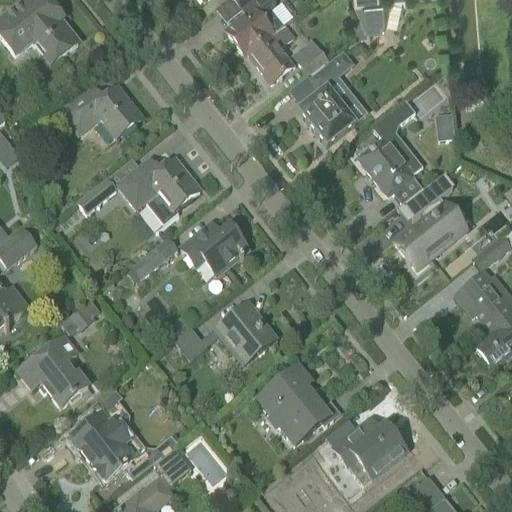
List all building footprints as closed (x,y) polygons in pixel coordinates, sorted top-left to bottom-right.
[(33,0),(0,26),(0,43),(4,48),(14,61),(30,48),(48,70),(77,48),(59,26),(61,24),(42,0),(33,0)] [(281,30),(269,16),(272,14),(274,9),(273,4),(270,0),(235,0),(230,4),(243,20),(224,36),(244,61),(247,59),(249,61),(285,33),(282,29),(281,30)] [(385,27),(390,2),(371,3),(354,4),(354,5),(358,16),(363,27),(365,33),(384,32),(385,27)] [(358,16),(352,18),(357,30),(363,27),(358,16)] [(291,41),(285,33),(249,61),(271,89),(292,72),(277,52),(291,41)] [(327,65),(317,53),(298,68),(308,80),(327,65)] [(325,95),(323,93),(340,80),(337,76),(339,75),(337,72),(335,73),(332,69),(343,61),(342,60),(308,86),(318,99),(296,116),(297,118),(298,118),(314,139),(315,139),(324,151),(323,151),(325,153),(354,130),(352,128),(325,94),(325,95)] [(115,145),(126,136),(141,124),(116,93),(101,105),(91,93),(60,118),(76,137),(96,121),(115,145)] [(404,105),(370,132),(380,145),(371,153),(368,149),(357,158),(360,161),(357,163),(387,201),(411,181),(411,180),(421,172),(394,138),(398,130),(414,118),(404,105)] [(0,140),(0,164),(5,171),(17,161),(5,147),(0,140)] [(156,196),(159,199),(146,210),(162,231),(177,219),(174,215),(198,196),(173,165),(158,177),(149,165),(128,182),(145,204),(156,196)] [(440,181),(396,214),(399,217),(405,212),(414,223),(412,224),(413,225),(423,217),(427,222),(401,243),(401,244),(397,247),(407,260),(404,263),(410,270),(413,267),(418,274),(463,238),(453,224),(456,222),(440,203),(453,193),(452,192),(451,193),(440,181)] [(107,184),(75,209),(84,220),(115,195),(107,184)] [(511,191),(502,200),(511,212),(511,191)] [(216,280),(231,268),(237,263),(240,267),(242,265),(240,262),(246,256),(228,233),(218,240),(210,229),(181,253),(195,271),(203,264),(216,280)] [(0,265),(7,274),(36,251),(22,234),(0,250),(0,265)] [(140,284),(177,254),(168,243),(131,272),(140,284)] [(508,253),(500,243),(472,266),(480,275),(508,253)] [(479,316),(487,325),(511,306),(492,282),(489,285),(482,277),(454,300),(471,322),(479,316)] [(5,330),(21,318),(27,313),(10,292),(3,298),(0,293),(0,334),(2,332),(5,336),(8,334),(5,330)] [(511,306),(487,325),(495,335),(474,353),(491,374),(511,357),(511,314),(508,310),(511,306)] [(67,339),(97,319),(88,307),(58,326),(67,339)] [(188,366),(205,352),(218,342),(242,373),(276,345),(246,307),(212,335),(213,336),(200,346),(189,332),(172,346),(188,366)] [(62,342),(54,349),(17,377),(31,395),(39,388),(59,413),(87,392),(67,366),(75,359),(62,342)] [(292,385),(286,378),(270,390),(255,403),(286,441),(317,417),(300,396),(311,388),(302,377),(292,385)] [(85,431),(69,444),(103,488),(121,474),(131,486),(154,468),(147,459),(138,458),(126,467),(110,446),(127,433),(128,422),(117,407),(121,403),(114,394),(78,421),(85,431)] [(364,446),(355,435),(332,453),(347,472),(356,465),(371,484),(404,458),(396,448),(398,446),(388,434),(386,435),(383,431),(364,446)] [(190,475),(173,453),(152,469),(169,491),(190,475)] [(431,511),(443,503),(427,483),(412,495),(407,499),(417,511),(431,511)] [(162,511),(174,503),(159,484),(139,499),(138,497),(118,511),(162,511)]
